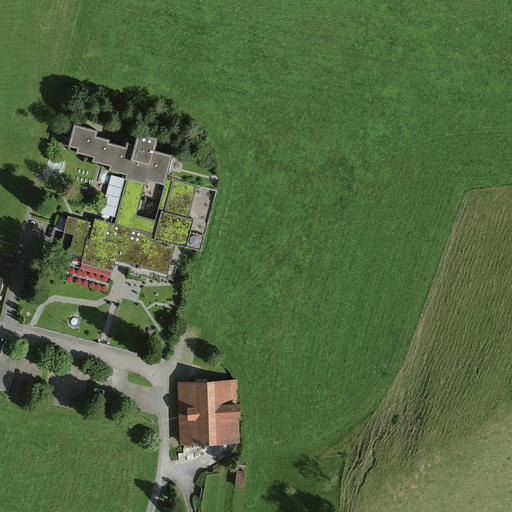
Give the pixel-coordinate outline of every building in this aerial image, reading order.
[(97,132),(75,127),(71,146),(81,148),(79,153),(96,157),(95,161),(113,166),(112,170),(130,174),(128,179),(148,183),(149,180),(167,184),(168,179),(173,157),(155,153),(158,140),(140,136),(137,147),(129,145),(128,149),(108,145),(109,140),(96,137),(97,132)] [(116,216),(125,179),(112,176),(103,213),(116,216)] [(148,183),(128,179),(118,224),(98,219),(97,224),(80,220),(72,254),(88,258),(87,262),(116,269),(118,260),(170,272),(176,244),(202,250),(216,190),(168,179),(167,184),(149,180),(148,183)] [(74,233),(80,219),(70,215),(64,230),(74,233)] [(19,352),(3,348),(0,360),(0,388),(10,391),(19,352)] [(235,381),(181,383),(184,442),(237,439),(235,381)]
